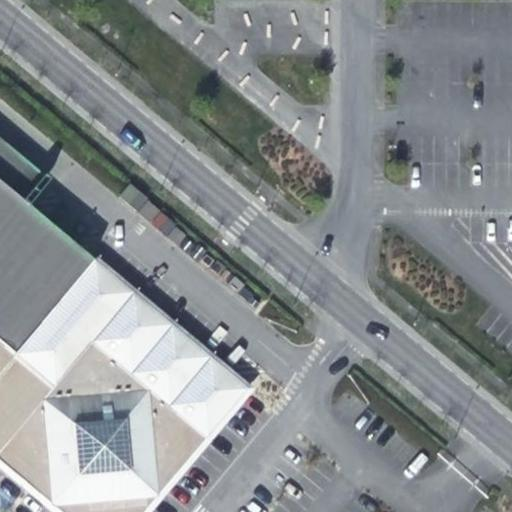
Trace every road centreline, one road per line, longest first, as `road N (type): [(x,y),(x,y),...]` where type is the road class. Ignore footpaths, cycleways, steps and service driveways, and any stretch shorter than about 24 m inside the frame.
road 1 (tertiary): [(0,34),(511,472)]
road 2 (tertiary): [(511,422),(8,0)]
